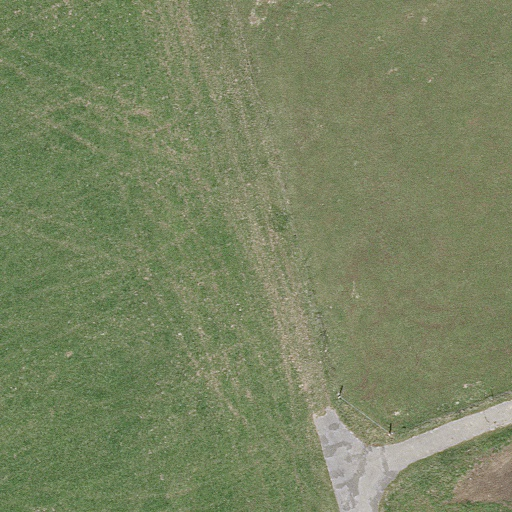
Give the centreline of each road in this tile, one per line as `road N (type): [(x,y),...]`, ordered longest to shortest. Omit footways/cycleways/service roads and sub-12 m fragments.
road 1 (track): [(360,511),(280,241)]
road 2 (track): [(350,475),(511,420)]
